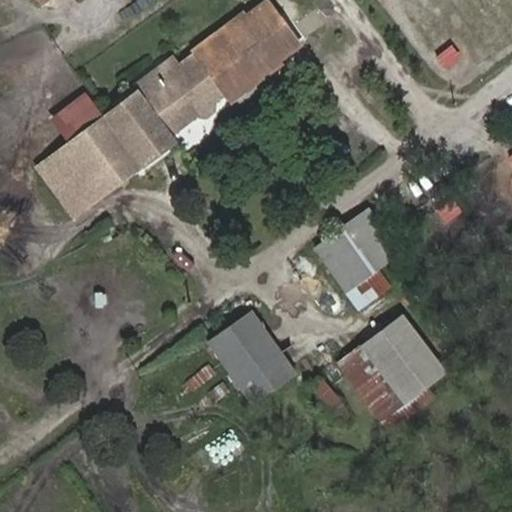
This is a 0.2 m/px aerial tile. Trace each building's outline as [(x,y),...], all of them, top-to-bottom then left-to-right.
[(141,92),(122,107),(40,167),(76,215),(179,140),(176,136),(226,98),(229,101),(303,46),(270,0),(195,54),(198,59),(146,95),(141,92)] [(110,218),(88,233),(103,249),(123,235),(110,218)] [(344,222),(318,244),(349,284),(376,266),(344,222)] [(201,340),(248,405),(295,371),(248,306),(201,340)] [(398,322),(366,345),(408,400),(429,385),(440,377),(398,322)] [(408,400),(366,345),(341,363),(383,419),(408,400)] [(325,375),(313,383),(345,427),(357,418),(325,375)] [(429,385),(408,400),(383,419),(392,430),(438,397),(429,385)]
